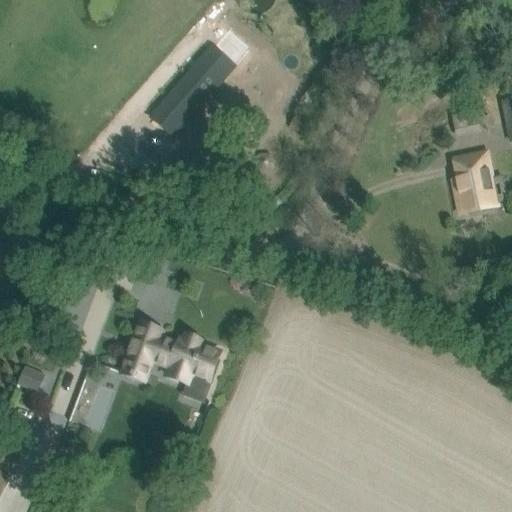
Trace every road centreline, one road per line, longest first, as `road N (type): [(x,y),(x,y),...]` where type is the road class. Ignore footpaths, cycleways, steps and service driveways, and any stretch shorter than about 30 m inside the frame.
road 1 (unclassified): [(288,259),(377,56),(461,0)]
road 2 (unclassified): [(288,259),(0,172)]
road 3 (unknown): [(165,222),(43,446)]
road 4 (unclassified): [(511,365),(428,307),(288,259)]
